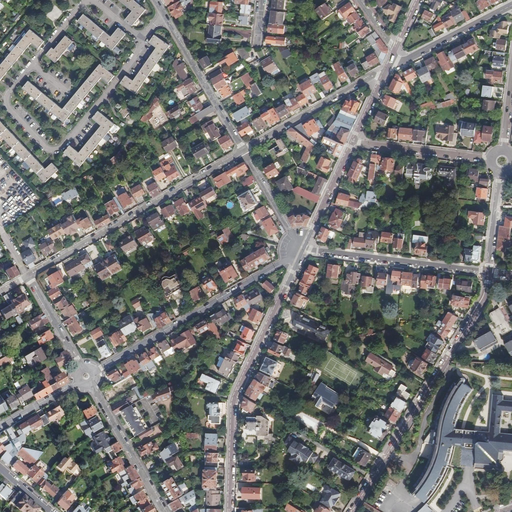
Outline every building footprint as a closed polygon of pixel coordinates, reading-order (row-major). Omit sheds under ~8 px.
[(134,0),(130,0),(126,5),(133,11),(139,4),(134,0)] [(174,5),(170,7),(177,18),(186,12),(182,6),(185,4),(186,6),(191,4),(191,2),(190,0),(182,0),(181,1),(174,5)] [(273,0),(273,8),(284,9),(285,0),(273,0)] [(440,8),(444,1),(442,0),(430,0),(432,1),(430,4),(433,5),(432,9),(436,11),(438,7),(440,8)] [(475,0),(474,1),(480,11),(491,5),(488,0),(481,0),(478,2),(476,0),(475,0)] [(224,2),(216,2),(216,8),(215,13),(222,14),(224,2)] [(324,19),(333,13),(325,2),(316,9),(324,19)] [(348,17),(356,11),(350,2),(339,10),(340,12),(344,18),(347,16),(348,17)] [(395,22),(402,7),(393,3),(385,9),(386,10),(385,11),(387,14),(388,14),(389,15),(391,14),(393,15),(390,20),(395,22)] [(139,4),(133,11),(132,13),(139,19),(146,10),(139,4)] [(250,14),(251,5),(249,5),(242,4),(241,13),(250,14)] [(465,18),(463,15),(460,7),(452,12),(456,20),(457,22),(465,18)] [(272,23),(284,25),(286,12),(273,11),(272,23)] [(354,22),(361,17),(356,11),(348,17),(347,18),(352,24),(354,22)] [(426,11),(423,18),(432,22),(433,19),(432,19),(434,14),(426,11)] [(452,12),(451,11),(448,13),(450,15),(441,20),(446,28),(453,23),(453,21),(456,20),(452,12)] [(139,19),(132,13),(126,20),(133,26),(139,19)] [(215,13),(211,13),(210,21),(212,21),(212,25),(222,26),(223,26),(224,14),(222,14),(215,13)] [(85,27),(91,19),(84,14),(78,21),(82,24),(85,27)] [(441,20),(439,15),(438,17),(441,22),(434,26),(437,31),(442,28),(443,31),(444,31),(447,29),(446,28),(441,20)] [(242,24),(248,25),(249,17),(241,16),(240,16),(240,20),(241,20),(243,20),(242,24)] [(358,30),(366,24),(361,17),(354,22),(356,25),(353,27),(356,31),(358,30)] [(98,25),(91,19),(85,27),(89,30),(92,33),(98,25)] [(490,38),(500,39),(501,35),(503,33),(508,34),(509,26),(507,26),(508,22),(503,21),(501,23),(501,25),(499,25),(499,29),(496,31),(491,30),(490,38)] [(272,23),(271,23),(270,32),(285,34),(286,25),(284,25),(272,23)] [(371,31),(366,24),(358,30),(363,37),(371,31)] [(105,31),(98,25),(92,33),(94,34),(99,39),(105,31)] [(212,25),(211,25),(209,42),(222,43),(223,37),(221,37),(222,26),(212,25)] [(119,27),(113,34),(121,41),(127,34),(119,27)] [(33,42),(38,35),(31,29),(23,39),(31,45),(33,42)] [(111,36),(105,31),(99,39),(102,41),(106,44),(111,36)] [(375,41),(380,37),(375,31),(367,37),(373,46),(377,43),(375,41)] [(113,34),(111,36),(106,44),(113,50),(121,41),(113,34)] [(45,41),(38,35),(33,42),(39,48),(45,41)] [(66,35),(61,42),(68,48),(73,41),(66,35)] [(157,48),(163,40),(155,35),(150,42),(157,48)] [(381,65),(382,64),(389,50),(380,37),(375,41),(377,43),(380,48),(383,51),(379,58),(377,58),(380,63),(381,65)] [(469,42),(463,45),(468,54),(479,48),(473,38),(468,41),(469,42)] [(31,45),(23,39),(17,46),(25,52),(31,45)] [(156,50),(163,55),(170,45),(163,40),(157,48),(156,50)] [(498,40),(497,49),(506,50),(507,41),(498,40)] [(61,42),(55,49),(62,55),(68,48),(61,42)] [(468,54),(463,45),(452,51),(457,60),(458,59),(461,63),(466,57),(467,57),(466,55),(468,54)] [(25,52),(17,46),(17,47),(12,53),(19,59),(25,52)] [(62,55),(55,49),(53,47),(47,54),(56,62),(62,55)] [(245,48),(237,48),(238,49),(239,52),(244,60),(250,56),(245,48)] [(287,48),(278,48),(283,57),(290,53),(287,48)] [(239,52),(238,49),(224,58),(220,60),(222,64),(227,61),(230,65),(239,60),(236,54),(239,52)] [(151,57),(158,62),(163,55),(156,50),(151,57)] [(505,53),(486,51),(486,52),(485,55),(495,56),(494,64),(492,64),(491,70),(494,71),(501,71),(502,65),(504,66),(505,57),(504,57),(505,53)] [(440,57),(443,64),(450,61),(446,54),(445,52),(439,55),(440,57)] [(19,59),(12,53),(6,59),(14,66),(19,59)] [(366,71),(380,63),(377,58),(374,53),(371,56),(371,57),(367,59),(368,61),(362,65),(366,71)] [(454,63),(449,53),(446,54),(450,61),(443,64),(440,57),(438,59),(438,60),(442,67),(446,65),(446,66),(454,63)] [(298,80),(306,76),(293,54),(285,58),(298,80)] [(201,60),(206,68),(213,64),(208,56),(201,60)] [(271,56),(260,63),(265,71),(268,75),(279,69),(276,64),(271,56)] [(146,64),(153,69),(156,66),(158,63),(158,62),(151,57),(146,64)] [(434,57),(425,62),(428,66),(430,71),(438,66),(440,70),(443,68),(442,67),(438,60),(436,61),(434,57)] [(14,66),(6,59),(1,66),(8,72),(14,66)] [(184,82),(188,79),(186,75),(189,73),(186,68),(188,68),(185,63),(183,63),(180,59),(175,62),(178,66),(176,68),(184,82)] [(349,84),(351,82),(343,67),(340,62),(334,66),(337,71),(336,71),(342,82),(346,80),(349,84)] [(101,63),(94,73),(101,79),(103,77),(109,70),(101,63)] [(351,76),(359,71),(355,63),(350,66),(347,68),(351,76)] [(141,71),(148,77),(153,69),(146,64),(144,66),(141,71)] [(8,72),(1,66),(0,67),(0,76),(3,79),(8,72)] [(428,66),(418,71),(425,84),(434,79),(430,71),(428,66)] [(405,73),(409,81),(417,77),(413,68),(405,73)] [(116,75),(109,70),(103,77),(110,82),(116,75)] [(210,76),(212,80),(212,79),(222,73),(224,72),(222,70),(210,76)] [(491,70),(488,70),(486,78),(490,78),(493,79),(493,81),(494,81),(502,82),(503,73),(494,72),(494,71),(491,70)] [(136,78),(143,84),(148,77),(141,71),(136,78)] [(327,90),(334,86),(325,71),(318,75),(327,90)] [(94,73),(88,80),(96,86),(101,79),(94,73)] [(212,79),(216,85),(226,79),(222,73),(212,79)] [(254,84),(247,73),(241,77),(247,87),(250,86),(252,85),(254,84)] [(414,99),(416,98),(407,80),(404,81),(400,74),(397,75),(391,88),(400,93),(404,84),(409,93),(411,92),(414,99)] [(122,83),(129,88),(134,80),(127,75),(122,83)] [(134,80),(129,88),(137,93),(143,84),(136,78),(134,80)] [(192,79),(184,83),(191,94),(197,91),(195,86),(192,79)] [(226,79),(216,85),(219,90),(229,84),(226,79)] [(238,79),(229,84),(229,85),(231,87),(240,82),(238,79)] [(88,80),(83,86),(90,92),(96,86),(88,80)] [(24,89),(31,94),(37,87),(30,81),(24,89)] [(320,94),(319,93),(312,81),(308,83),(309,86),(308,87),(312,93),(314,98),(320,94)] [(263,93),(261,89),(256,82),(254,84),(252,85),(254,88),(252,89),(255,94),(256,93),(258,95),(260,94),(263,93)] [(219,90),(216,92),(218,96),(222,93),(220,90),(229,85),(229,84),(219,90)] [(311,105),(299,84),(295,86),(296,89),(298,88),(300,92),(301,92),(302,94),(303,94),(303,95),(296,99),(300,106),(307,103),(309,107),(311,105)] [(220,90),(222,93),(225,98),(234,92),(231,87),(229,85),(220,90)] [(83,86),(77,93),(85,99),(86,98),(90,92),(83,86)] [(247,87),(233,96),(238,105),(245,101),(242,95),(248,92),(247,91),(252,88),(250,86),(247,87)] [(485,86),(483,96),(492,97),(493,87),(485,86)] [(37,87),(31,94),(38,100),(44,93),(37,87)] [(451,100),(459,98),(455,92),(444,97),(446,102),(451,100)] [(44,93),(38,100),(45,106),(51,98),(48,96),(44,93)] [(77,93),(71,100),(79,106),(82,103),(85,99),(77,93)] [(266,98),(263,93),(260,94),(267,105),(269,104),(266,98)] [(397,101),(397,99),(387,95),(384,103),(394,107),(397,101)] [(157,98),(157,97),(146,113),(148,116),(157,107),(161,104),(159,100),(157,98)] [(203,106),(198,97),(190,101),(198,113),(212,106),(209,102),(203,106)] [(51,98),(45,106),(47,108),(52,111),(58,104),(51,98)] [(296,99),(291,102),(289,99),(286,101),(288,105),(289,105),(293,111),(300,106),(296,99)] [(71,100),(66,107),(73,113),(79,106),(71,100)] [(347,112),(352,114),(354,110),(355,111),(359,103),(354,100),(354,101),(352,101),(350,103),(347,102),(345,106),(349,108),(347,112)] [(436,105),(432,107),(431,110),(439,108),(440,109),(453,105),(451,100),(446,102),(436,105)] [(495,110),(496,101),(487,100),(486,109),(495,110)] [(58,104),(52,111),(54,113),(58,117),(64,109),(58,104)] [(286,107),(285,104),(276,109),(281,117),(289,112),(286,107)] [(126,105),(120,113),(126,118),(133,110),(126,105)] [(171,116),(175,114),(179,111),(181,113),(183,112),(179,106),(169,112),(171,116)] [(215,111),(212,106),(198,113),(196,115),(193,117),(190,118),(193,123),(215,111)] [(64,109),(58,117),(65,123),(69,119),(73,113),(66,107),(64,109)] [(234,114),(239,121),(241,120),(246,117),(253,113),(250,109),(249,110),(247,107),(234,114)] [(274,109),(262,116),(262,117),(264,120),(268,119),(271,124),(280,119),(274,109)] [(350,131),(351,131),(358,117),(352,114),(347,112),(341,109),(337,119),(333,124),(336,125),(338,126),(336,132),(342,134),(341,135),(348,137),(350,131)] [(379,111),(376,116),(378,117),(376,121),(386,125),(390,117),(391,111),(390,110),(387,115),(379,111)] [(101,124),(107,117),(100,111),(94,118),(101,124)] [(103,126),(110,131),(116,124),(107,117),(101,124),(103,126)] [(259,131),(268,126),(264,120),(262,117),(254,122),(259,131)] [(337,119),(337,118),(334,117),(328,124),(331,127),(333,124),(337,119)] [(293,128),(316,146),(318,143),(313,140),(310,135),(320,129),(314,119),(304,125),(303,122),(293,128)] [(214,141),(222,136),(219,132),(219,131),(217,127),(216,127),(214,124),(215,123),(212,120),(202,126),(206,133),(209,132),(214,141)] [(244,135),(253,130),(249,122),(244,125),(239,128),(244,135)] [(475,136),(477,124),(464,122),(462,135),(475,136)] [(10,130),(4,123),(0,126),(0,132),(3,136),(10,130)] [(98,132),(105,138),(110,131),(103,126),(98,132)] [(450,145),(457,146),(458,133),(454,133),(455,126),(449,126),(448,129),(447,129),(439,128),(438,137),(444,138),(447,138),(447,140),(450,141),(450,145)] [(485,126),(484,140),(492,141),(494,127),(485,126)] [(411,129),(401,127),(401,129),(400,136),(400,138),(410,139),(411,129)] [(303,161),(308,163),(316,146),(293,128),(288,131),(309,147),(303,161)] [(390,128),(389,137),(396,138),(396,136),(397,129),(394,129),(390,128)] [(16,136),(10,130),(3,136),(9,143),(16,136)] [(415,140),(428,141),(429,132),(416,130),(415,140)] [(334,139),(345,144),(348,137),(341,135),(342,134),(336,132),(335,131),(333,135),(336,136),(335,137),(334,139)] [(93,139),(100,145),(101,144),(105,138),(98,132),(93,139)] [(225,149),(234,144),(229,135),(219,140),(225,149)] [(328,151),(340,157),(346,144),(345,144),(334,139),(335,137),(330,135),(329,138),(327,137),(325,141),(331,144),(328,151)] [(22,143),(16,136),(9,143),(15,149),(22,143)] [(173,136),(163,142),(168,151),(174,147),(178,145),(173,136)] [(269,150),(274,159),(287,152),(285,149),(287,148),(282,138),(277,141),(279,144),(269,150)] [(87,146),(94,152),(98,147),(100,145),(93,139),(87,146)] [(28,149),(22,143),(15,149),(18,152),(22,156),(28,149)] [(202,157),(210,152),(207,147),(205,143),(193,149),(197,157),(201,155),(202,157)] [(67,153),(74,159),(80,151),(73,145),(67,153)] [(82,152),(89,158),(94,152),(87,146),(82,152)] [(34,155),(28,149),(22,156),(27,162),(34,155)] [(80,151),(74,159),(83,166),(89,158),(82,152),(80,151)] [(379,182),(383,154),(380,154),(379,156),(377,156),(378,152),(373,151),(371,168),(370,177),(369,183),(374,184),(375,181),(372,181),(373,179),(375,179),(377,164),(376,164),(376,162),(379,162),(378,169),(378,170),(378,174),(377,174),(377,178),(377,179),(377,181),(379,182)] [(119,153),(111,159),(114,164),(122,159),(119,153)] [(40,162),(34,155),(27,162),(33,168),(40,162)] [(171,156),(160,163),(163,167),(165,171),(167,170),(173,180),(182,174),(171,156)] [(320,164),(319,167),(328,172),(329,171),(331,171),(331,170),(331,167),(330,167),(331,167),(329,166),(331,161),(323,157),(322,160),(320,159),(318,163),(320,164)] [(403,180),(405,165),(400,164),(398,166),(398,169),(396,170),(394,170),(396,159),(385,158),(384,165),(383,164),(382,168),(384,168),(384,170),(385,170),(385,172),(386,172),(386,174),(387,174),(387,178),(391,179),(394,175),(397,175),(399,178),(399,180),(403,180)] [(356,161),(352,169),(361,173),(370,177),(371,168),(363,165),(364,161),(360,159),(358,163),(356,161)] [(46,168),(40,162),(33,168),(39,174),(46,168)] [(245,162),(238,166),(243,175),(245,173),(244,172),(249,169),(245,162)] [(416,188),(420,189),(421,173),(422,164),(416,163),(412,164),(411,163),(410,162),(409,162),(409,163),(407,173),(416,175),(415,180),(416,180),(415,184),(416,185),(416,188)] [(275,176),(276,179),(282,176),(275,163),(266,169),(271,178),(275,176)] [(55,164),(48,170),(54,177),(58,173),(61,170),(55,164)] [(427,164),(422,164),(421,173),(425,174),(428,176),(431,174),(432,171),(430,168),(432,167),(432,166),(430,166),(429,166),(428,166),(427,166),(426,166),(426,165),(427,164)] [(238,166),(228,172),(230,176),(233,175),(234,176),(237,174),(239,177),(243,175),(238,166)] [(313,193),(321,197),(328,180),(298,166),(298,171),(317,180),(319,181),(318,182),(313,193)] [(441,166),(440,176),(448,177),(447,186),(454,187),(456,168),(441,166)] [(165,171),(163,167),(155,172),(159,180),(168,175),(165,171)] [(48,170),(46,168),(39,174),(48,183),(54,177),(48,170)] [(361,173),(352,169),(349,176),(351,177),(349,181),(356,184),(361,173)] [(482,178),(482,175),(479,175),(480,170),(470,169),(469,178),(475,179),(474,182),(478,182),(478,181),(481,182),(481,186),(489,187),(490,179),(483,178),(482,178)] [(228,172),(227,172),(215,179),(220,188),(232,181),(230,176),(228,172)] [(246,188),(256,182),(253,176),(249,179),(248,178),(242,181),(246,188)] [(286,188),(288,192),(292,190),(295,188),(288,176),(277,182),(282,190),(284,189),(286,188)] [(163,192),(157,181),(148,187),(154,197),(163,192)] [(132,190),(137,198),(146,193),(141,185),(132,190)] [(206,191),(201,193),(203,196),(204,197),(205,200),(217,193),(213,186),(210,188),(206,191)] [(80,194),(76,188),(66,193),(70,199),(72,197),(73,198),(80,194)] [(238,202),(245,212),(259,204),(254,196),(255,195),(252,189),(239,197),(241,200),(238,202)] [(478,189),(477,198),(487,199),(489,190),(478,189)] [(378,192),(368,191),(368,195),(367,201),(372,202),(377,202),(378,192)] [(127,192),(120,197),(126,207),(133,203),(127,192)] [(367,201),(368,195),(363,194),(363,198),(362,198),(362,201),(362,203),(352,202),(353,196),(340,193),(337,204),(359,209),(361,207),(367,201)] [(123,208),(116,196),(113,198),(114,200),(107,204),(112,214),(120,210),(120,209),(123,208)] [(193,209),(196,213),(209,206),(205,200),(204,197),(198,200),(198,199),(190,204),(193,209)] [(190,204),(190,203),(188,204),(184,198),(176,203),(183,216),(193,209),(190,204)] [(175,211),(172,205),(163,210),(168,218),(177,213),(175,211)] [(265,206),(257,211),(262,220),(270,215),(265,206)] [(335,213),(331,222),(334,224),(333,226),(337,228),(338,226),(340,226),(343,220),(345,221),(349,214),(338,209),(335,213)] [(485,225),(486,213),(471,211),(470,217),(475,218),(475,224),(485,225)] [(62,223),(63,225),(69,221),(68,218),(73,215),(72,213),(60,220),(62,223)] [(158,213),(148,218),(154,227),(156,231),(159,229),(160,232),(168,227),(163,220),(158,213)] [(96,222),(100,229),(113,221),(109,214),(103,218),(102,216),(99,218),(100,219),(96,222)] [(303,224),(307,226),(311,217),(306,214),(305,216),(303,216),(302,215),(299,215),(299,216),(299,217),(296,217),(295,215),(290,218),(294,227),(298,224),(303,224)] [(69,221),(63,225),(66,231),(67,232),(69,235),(71,233),(72,235),(78,231),(77,229),(81,226),(75,217),(74,215),(73,215),(68,218),(69,221)] [(77,216),(75,217),(81,226),(84,231),(87,229),(87,230),(94,226),(89,218),(82,222),(84,224),(83,225),(77,216)] [(279,231),(272,217),(263,222),(272,236),(279,231)] [(60,220),(47,228),(49,231),(62,223),(60,220)] [(53,239),(54,240),(67,232),(66,231),(63,225),(62,223),(49,231),(53,239)] [(504,226),(501,226),(498,250),(506,251),(506,246),(510,246),(511,227),(504,226)] [(145,227),(136,232),(143,244),(147,242),(147,243),(156,238),(150,229),(147,231),(145,227)] [(324,228),(319,239),(326,242),(331,231),(324,228)] [(368,239),(366,247),(376,249),(377,242),(380,243),(382,228),(378,228),(377,233),(368,232),(368,239)] [(235,239),(230,231),(226,234),(230,241),(235,239)] [(383,242),(394,243),(394,239),(395,234),(384,232),(383,242)] [(226,234),(225,233),(219,236),(224,245),(230,241),(226,234)] [(247,243),(252,235),(244,233),(241,235),(247,243)] [(403,248),(405,234),(398,233),(397,234),(396,234),(395,239),(394,247),(403,248)] [(134,234),(129,237),(129,238),(125,241),(122,243),(126,251),(130,248),(131,249),(140,244),(134,234)] [(414,242),(415,242),(418,242),(416,253),(423,254),(423,252),(428,253),(429,245),(427,245),(427,242),(428,242),(429,236),(415,234),(414,242)] [(476,235),(469,234),(467,242),(475,243),(476,240),(476,235)] [(30,249),(22,254),(31,268),(36,265),(33,261),(37,259),(33,252),(36,250),(34,246),(36,244),(32,237),(24,241),(29,249),(29,248),(30,249)] [(354,246),(366,247),(368,239),(355,237),(354,246)] [(41,244),(40,245),(47,256),(49,255),(47,252),(54,248),(57,253),(61,251),(54,240),(53,239),(42,245),(41,244)] [(116,247),(112,240),(107,243),(110,250),(116,247)] [(482,247),(475,246),(474,252),(473,260),(478,260),(481,259),(482,247)] [(262,262),(262,264),(262,263),(264,263),(264,264),(266,262),(266,261),(267,261),(266,260),(271,257),(268,251),(270,250),(269,247),(266,248),(266,247),(256,253),(262,262)] [(465,259),(473,260),(474,252),(466,251),(465,259)] [(81,257),(81,258),(85,264),(92,260),(88,253),(81,257)] [(241,261),(247,271),(252,268),(262,262),(256,253),(241,261)] [(116,254),(105,260),(109,266),(114,274),(124,268),(116,254)] [(81,258),(66,267),(71,276),(87,267),(85,264),(81,258)] [(109,266),(105,260),(95,266),(103,280),(114,274),(109,266)] [(308,273),(305,277),(306,277),(314,281),(319,269),(311,265),(309,270),(308,270),(306,273),(308,273)] [(330,265),(329,277),(338,278),(340,266),(330,265)] [(6,270),(11,278),(18,273),(14,266),(6,270)] [(233,266),(222,272),(228,282),(239,275),(233,266)] [(53,289),(58,286),(63,283),(61,280),(63,279),(58,271),(49,277),(53,283),(51,285),(53,289)] [(403,281),(404,273),(394,271),(394,276),(393,280),(394,280),(399,281),(403,281)] [(361,278),(362,274),(359,273),(354,272),(353,275),(349,274),(348,281),(348,282),(357,283),(359,284),(360,278),(361,278)] [(389,275),(389,274),(377,273),(376,278),(376,280),(380,280),(379,283),(388,284),(389,275)] [(414,274),(404,273),(403,281),(402,285),(412,286),(412,287),(417,288),(419,275),(414,274)] [(452,289),(453,280),(445,278),(445,279),(442,279),(442,273),(439,273),(437,287),(452,289)] [(165,289),(162,291),(165,297),(167,300),(171,298),(169,296),(176,291),(177,289),(180,287),(181,289),(185,286),(177,274),(172,277),(169,276),(168,276),(166,277),(165,277),(164,279),(163,284),(165,284),(164,286),(166,286),(165,289)] [(393,280),(394,276),(389,275),(388,284),(387,293),(391,294),(394,292),(395,285),(394,285),(394,280),(393,280)] [(437,277),(423,275),(422,288),(425,288),(429,289),(429,288),(436,288),(437,277)] [(364,276),(363,289),(367,289),(367,291),(374,292),(376,280),(376,278),(373,278),(373,277),(364,276)] [(204,283),(201,285),(207,295),(211,292),(211,291),(215,289),(214,288),(218,286),(213,277),(211,278),(210,277),(205,280),(205,281),(204,282),(204,283)] [(310,288),(314,281),(306,277),(305,280),(303,279),(301,284),(310,288)] [(355,294),(357,283),(348,282),(348,281),(342,280),(341,290),(346,291),(346,294),(351,294),(352,293),(355,294)] [(460,280),(458,290),(472,292),(473,282),(460,280)] [(264,290),(268,294),(271,292),(272,293),(276,288),(268,281),(264,285),(266,287),(264,290)] [(197,288),(194,284),(187,288),(195,301),(205,295),(199,286),(198,287),(197,288)] [(53,289),(49,291),(54,300),(63,295),(58,286),(53,289)] [(258,290),(254,293),(248,296),(251,301),(254,306),(264,300),(258,290)] [(299,293),(297,296),(305,300),(305,301),(309,303),(311,298),(299,293)] [(7,307),(1,311),(4,316),(6,319),(14,314),(15,316),(19,314),(16,310),(11,301),(7,294),(2,296),(6,303),(7,303),(9,306),(7,307)] [(16,310),(19,314),(23,311),(23,308),(30,304),(24,294),(21,296),(20,295),(17,297),(18,298),(15,300),(14,299),(11,301),(16,310)] [(245,297),(244,295),(236,299),(239,304),(237,305),(239,309),(244,306),(248,303),(245,298),(245,297)] [(296,295),(292,304),(302,308),(305,301),(305,300),(297,296),(296,295)] [(455,295),(454,304),(469,307),(471,297),(467,296),(467,298),(455,295)] [(65,296),(56,301),(58,306),(60,304),(63,308),(70,304),(65,296)] [(142,304),(138,298),(132,302),(136,308),(142,304)] [(63,308),(62,309),(69,320),(78,315),(79,314),(76,309),(75,310),(71,304),(70,304),(63,308)] [(490,312),(496,330),(508,326),(501,308),(490,312)] [(216,314),(212,316),(216,323),(220,320),(222,324),(231,319),(225,309),(216,314)] [(258,324),(263,313),(254,309),(249,319),(258,324)] [(156,320),(160,328),(172,321),(167,312),(161,315),(162,317),(156,320)] [(451,312),(445,323),(453,328),(459,317),(451,312)] [(48,322),(43,313),(29,321),(25,323),(22,325),(24,327),(27,325),(30,329),(37,324),(39,327),(48,322)] [(299,314),(293,327),(302,331),(304,327),(319,334),(318,337),(325,340),(326,336),(328,337),(332,329),(326,326),(325,328),(305,318),(306,317),(299,314)] [(16,317),(21,326),(22,325),(25,323),(22,318),(19,315),(16,317)] [(69,320),(65,322),(66,324),(68,322),(70,326),(78,321),(80,319),(78,315),(69,320)] [(137,325),(132,315),(118,322),(121,327),(124,332),(126,335),(139,327),(137,325)] [(140,323),(137,325),(139,327),(140,331),(143,329),(145,331),(153,326),(148,318),(139,322),(140,323)] [(206,320),(194,328),(198,335),(211,328),(209,325),(211,324),(208,321),(207,321),(206,320)] [(78,321),(70,326),(75,334),(83,330),(78,321)] [(448,336),(453,328),(445,323),(438,335),(445,339),(447,336),(448,336)] [(91,332),(94,336),(102,332),(100,327),(91,332)] [(109,335),(110,337),(119,332),(125,341),(128,339),(126,335),(124,332),(121,327),(109,335)] [(251,339),(255,331),(246,327),(244,332),(242,337),(247,339),(248,338),(251,339)] [(476,338),(484,351),(500,341),(492,328),(476,338)] [(48,330),(35,338),(40,345),(52,337),(48,330)] [(176,338),(170,341),(174,347),(176,351),(177,352),(187,346),(188,347),(191,348),(193,347),(194,345),(198,343),(190,330),(185,333),(186,334),(183,336),(176,340),(176,338)] [(280,330),(276,339),(285,343),(288,334),(280,330)] [(119,332),(110,337),(116,346),(120,344),(125,342),(125,341),(119,332)] [(431,344),(436,337),(436,336),(432,334),(428,341),(430,342),(427,347),(428,348),(431,349),(433,346),(431,344)] [(431,349),(437,353),(438,354),(441,350),(440,350),(445,342),(436,337),(431,344),(433,346),(431,349)] [(104,339),(97,343),(105,356),(112,352),(104,339)] [(176,351),(174,347),(171,348),(167,340),(160,344),(167,356),(176,351)] [(244,351),(247,344),(240,341),(235,353),(240,355),(243,356),(245,352),(244,351)] [(291,349),(285,346),(284,347),(276,343),(274,346),(273,345),(270,351),(280,356),(282,352),(284,353),(283,353),(288,356),(291,349)] [(41,346),(24,356),(27,361),(33,358),(36,364),(46,358),(43,354),(42,354),(40,352),(42,351),(43,350),(41,346)] [(163,359),(156,347),(153,349),(153,351),(150,353),(154,360),(155,359),(158,365),(160,364),(159,361),(163,359)] [(434,362),(439,354),(437,353),(431,349),(428,348),(423,356),(434,362)] [(59,366),(70,360),(65,350),(59,354),(60,355),(58,356),(59,357),(55,359),(59,366)] [(238,359),(240,355),(235,353),(233,352),(231,355),(228,354),(226,360),(235,364),(237,359),(238,359)] [(140,358),(144,365),(152,361),(147,353),(143,356),(144,357),(140,358)] [(369,362),(379,368),(387,373),(391,375),(396,367),(372,353),(370,357),(371,358),(369,362)] [(0,359),(0,365),(13,358),(12,356),(10,354),(0,359)] [(412,368),(419,358),(413,355),(407,364),(409,366),(412,368)] [(233,368),(235,364),(226,360),(220,357),(219,360),(220,360),(218,365),(222,367),(221,368),(219,372),(229,377),(231,373),(232,374),(234,368),(233,368)] [(423,375),(430,363),(419,357),(419,358),(412,368),(423,375)] [(21,358),(15,362),(21,373),(24,371),(20,363),(23,361),(21,358)] [(268,358),(262,370),(264,370),(263,373),(269,376),(269,375),(270,375),(271,373),(273,374),(278,363),(268,358)] [(129,371),(131,374),(141,368),(137,361),(135,362),(134,360),(126,365),(129,371)] [(41,371),(46,380),(52,376),(47,367),(41,371)] [(119,382),(132,374),(131,374),(129,371),(124,374),(125,376),(123,377),(118,369),(109,374),(112,379),(114,377),(116,381),(117,381),(118,383),(119,382)] [(53,377),(59,387),(68,381),(65,377),(62,372),(53,377)] [(251,377),(256,379),(258,376),(265,380),(263,384),(267,386),(271,378),(270,377),(270,375),(269,375),(269,376),(263,373),(260,372),(258,375),(253,373),(251,377)] [(133,389),(134,388),(138,386),(132,374),(119,382),(118,383),(112,386),(114,389),(117,388),(118,390),(130,383),(133,389)] [(200,376),(196,385),(216,393),(221,381),(203,374),(202,376),(200,376)] [(46,380),(52,391),(59,387),(53,377),(52,376),(46,380)] [(258,376),(256,379),(263,384),(265,380),(258,376)] [(17,395),(20,401),(23,399),(24,400),(34,394),(30,389),(24,378),(18,381),(21,387),(22,386),(23,388),(19,391),(20,393),(17,395)] [(417,497),(418,496),(426,502),(431,496),(436,489),(442,480),(446,471),(450,460),(452,452),(453,446),(455,446),(462,446),(479,448),(477,468),(496,469),(496,466),(500,465),(500,463),(503,462),(505,461),(506,460),(507,454),(507,451),(511,451),(511,400),(507,400),(508,395),(495,394),(492,432),(474,431),(465,430),(462,430),(461,430),(456,429),(457,422),(460,414),(463,406),(469,396),(473,390),(467,385),(466,384),(465,383),(466,382),(466,380),(465,379),(464,379),(463,378),(462,378),(461,379),(457,385),(455,383),(449,392),(446,398),(444,402),(442,408),(440,413),(438,422),(436,430),(432,430),(431,433),(426,438),(424,443),(434,444),(433,452),(428,464),(424,472),(419,481),(415,486),(417,488),(413,493),(412,494),(412,496),(413,497),(414,497),(416,497),(417,497)] [(263,384),(256,379),(252,387),(261,392),(262,393),(267,386),(263,384)] [(34,394),(37,400),(52,391),(46,380),(42,383),(45,388),(38,392),(35,387),(30,389),(34,394)] [(322,382),(317,392),(319,393),(314,405),(319,408),(323,402),(333,409),(341,397),(327,387),(328,385),(322,382)] [(182,383),(168,388),(156,392),(151,394),(157,403),(161,401),(174,397),(173,394),(176,393),(180,393),(182,383)] [(113,408),(116,414),(122,411),(133,404),(145,397),(144,395),(138,386),(134,388),(140,397),(133,401),(131,397),(113,408)] [(261,392),(252,387),(247,394),(256,399),(257,398),(261,392)] [(398,394),(408,400),(411,394),(406,390),(404,392),(401,390),(398,394)] [(9,391),(2,395),(5,399),(11,395),(9,391)] [(399,396),(393,406),(403,412),(409,402),(407,401),(408,400),(398,394),(397,395),(399,396)] [(13,395),(5,399),(11,409),(18,404),(13,395)] [(0,397),(0,413),(8,409),(1,397),(0,397)] [(253,413),(258,403),(246,398),(242,408),(253,413)] [(211,407),(211,423),(222,423),(223,402),(210,402),(210,407),(211,407)] [(133,404),(122,411),(124,415),(135,408),(133,404)] [(48,420),(50,422),(53,421),(53,418),(60,420),(61,417),(65,414),(60,405),(45,414),(48,420)] [(83,411),(87,418),(88,418),(90,417),(96,413),(92,406),(83,411)] [(390,417),(397,422),(400,416),(401,416),(403,412),(393,406),(390,412),(387,410),(385,413),(388,415),(387,416),(390,417)] [(132,429),(137,437),(140,435),(150,429),(137,407),(135,408),(124,415),(128,421),(133,422),(132,422),(132,424),(132,425),(133,425),(134,425),(132,429)] [(387,416),(381,412),(375,421),(374,421),(371,424),(373,426),(369,431),(375,434),(374,435),(374,436),(376,437),(377,437),(377,436),(383,439),(392,425),(389,424),(390,422),(388,421),(390,417),(387,416)] [(38,415),(26,422),(30,429),(31,431),(43,424),(44,426),(50,423),(50,422),(48,420),(45,414),(44,413),(39,417),(38,415)] [(258,435),(258,440),(266,441),(266,435),(269,435),(270,420),(263,416),(258,416),(258,417),(258,428),(258,435)] [(102,427),(96,417),(91,420),(90,417),(88,418),(87,418),(80,423),(82,427),(86,435),(87,435),(89,439),(92,437),(96,435),(94,431),(102,427)] [(242,434),(258,435),(258,428),(258,417),(248,417),(248,424),(245,424),(244,428),(243,428),(242,434)] [(30,429),(26,422),(19,426),(23,433),(30,429)] [(8,451),(13,458),(17,453),(22,448),(10,427),(6,430),(12,440),(15,446),(13,447),(10,443),(4,447),(5,448),(8,451)] [(150,429),(140,435),(143,441),(151,436),(150,435),(156,432),(153,427),(150,429)] [(105,434),(103,431),(96,435),(92,437),(94,441),(95,440),(98,445),(94,448),(97,453),(104,449),(111,445),(109,441),(110,440),(106,434),(105,434)] [(207,433),(206,452),(209,452),(218,452),(218,434),(207,433)] [(290,435),(285,443),(291,447),(289,450),(293,452),(294,454),(292,457),(300,463),(302,460),(305,459),(308,461),(310,458),(315,461),(319,455),(313,452),(314,451),(309,448),(309,447),(300,442),(300,443),(296,440),(296,439),(290,435)] [(144,446),(140,449),(142,451),(141,452),(144,456),(148,454),(150,454),(160,448),(158,443),(161,441),(159,438),(144,447),(144,446)] [(111,445),(104,449),(107,453),(107,452),(112,460),(117,457),(114,453),(122,448),(118,441),(111,445)] [(175,443),(166,448),(171,457),(180,452),(175,443)] [(357,459),(363,449),(359,447),(354,456),(357,459)] [(17,453),(32,465),(35,462),(44,452),(22,448),(17,453)] [(366,465),(372,455),(363,449),(357,459),(357,460),(366,465)] [(1,458),(8,464),(13,458),(8,451),(1,458)] [(217,468),(219,468),(219,452),(218,452),(209,452),(209,462),(207,462),(207,467),(217,468)] [(112,460),(112,461),(113,464),(109,466),(112,472),(117,469),(116,468),(123,464),(119,456),(117,457),(112,460)] [(178,456),(168,461),(171,466),(176,464),(179,470),(185,466),(182,460),(181,461),(178,456)] [(66,459),(64,457),(56,466),(63,472),(67,467),(68,468),(67,469),(78,478),(82,473),(76,465),(68,457),(66,459)] [(335,459),(330,467),(351,480),(356,471),(335,459)] [(19,471),(24,475),(28,470),(18,461),(13,466),(17,468),(16,469),(19,472),(19,471)] [(24,475),(23,476),(25,479),(28,476),(36,482),(41,477),(44,473),(43,472),(44,470),(42,469),(41,468),(39,471),(35,467),(37,464),(35,462),(32,465),(28,470),(24,475)] [(124,469),(122,470),(124,473),(126,471),(130,477),(127,478),(130,483),(139,477),(132,465),(124,469)] [(206,479),(217,479),(218,470),(217,470),(217,468),(207,467),(206,467),(206,470),(205,470),(205,471),(204,473),(205,474),(206,474),(206,479)] [(125,482),(122,484),(123,487),(129,483),(130,483),(127,478),(130,477),(126,471),(124,473),(122,470),(119,472),(125,482)] [(246,471),(246,481),(257,480),(257,476),(257,471),(246,471)] [(143,484),(139,477),(130,483),(129,483),(131,487),(133,486),(136,490),(141,487),(140,486),(143,484)] [(175,488),(178,486),(173,478),(164,483),(169,492),(175,488)] [(9,482),(5,479),(0,485),(0,493),(6,499),(13,492),(6,486),(9,482)] [(217,487),(217,479),(206,479),(205,483),(204,484),(204,486),(205,487),(205,490),(208,490),(216,490),(217,487),(216,487),(217,487)] [(58,490),(51,484),(50,486),(44,481),(40,486),(39,487),(43,490),(43,489),(46,491),(46,490),(50,493),(49,494),(52,496),(58,490)] [(321,501),(332,508),(334,505),(336,505),(340,498),(339,498),(342,493),(329,485),(326,491),(329,493),(325,499),(323,497),(321,501)] [(183,495),(178,486),(175,488),(169,492),(173,500),(183,495)] [(69,488),(57,503),(66,510),(71,503),(71,502),(73,500),(67,495),(71,490),(69,488)] [(184,511),(192,511),(199,508),(195,489),(184,496),(191,509),(184,511)] [(135,494),(130,497),(134,504),(137,502),(146,497),(141,490),(135,494)] [(219,494),(219,490),(216,490),(208,490),(208,505),(219,505),(219,501),(220,498),(221,498),(221,494),(219,494)] [(44,511),(19,491),(11,501),(16,504),(15,505),(23,511),(24,510),(26,511),(44,511)] [(255,492),(245,492),(245,501),(255,501),(255,492)] [(146,497),(137,502),(143,511),(155,511),(154,510),(153,509),(155,508),(152,503),(150,504),(146,497)] [(169,504),(171,507),(173,506),(176,511),(184,506),(179,498),(169,504)] [(314,509),(318,511),(320,508),(321,509),(323,505),(331,510),(332,508),(321,501),(319,500),(314,509)] [(365,502),(363,506),(373,511),(379,511),(380,511),(372,507),(365,502)]
